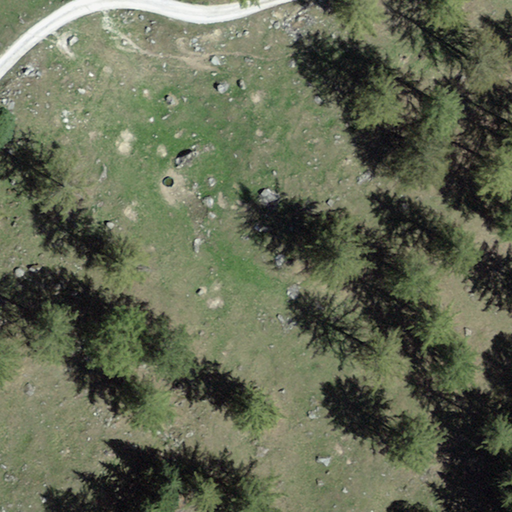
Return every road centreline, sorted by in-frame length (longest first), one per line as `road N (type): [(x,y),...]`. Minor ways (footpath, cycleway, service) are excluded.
road 1 (track): [(117,0),(78,3),(0,84)]
road 2 (track): [(287,0),(208,23),(150,0)]
